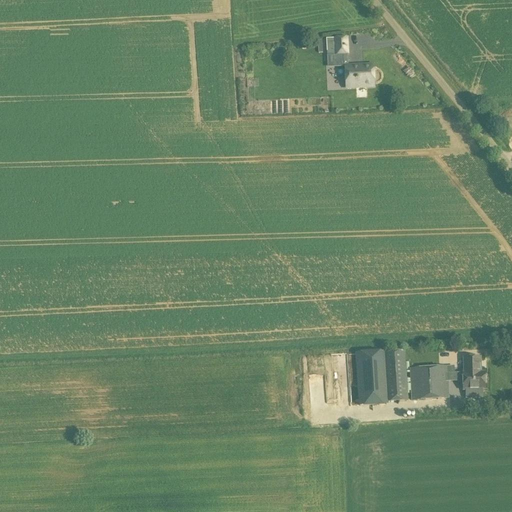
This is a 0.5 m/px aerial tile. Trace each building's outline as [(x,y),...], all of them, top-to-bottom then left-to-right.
[(348,67),(348,55),(347,40),(327,41),(328,56),(343,55),(344,67),(345,67),(346,89),(374,88),(373,66),(348,67)] [(385,404),(408,403),(404,352),(382,354),(385,404)] [(385,404),(382,354),(356,355),(359,407),(385,406),(385,404)] [(464,374),(481,374),(480,359),(464,359),(464,374)] [(412,402),(448,400),(446,368),(410,370),(412,402)] [(342,371),(343,393),(353,393),(352,370),(342,371)] [(481,374),(464,374),(463,374),(463,391),(485,391),(484,374),(481,374)]
